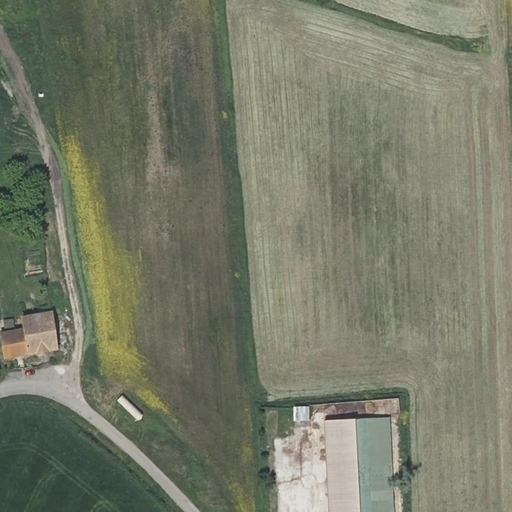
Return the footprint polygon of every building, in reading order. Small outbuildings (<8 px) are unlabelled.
[(24,52),(15,53),(19,81),(27,80),(24,52)] [(48,311),(20,316),(21,328),(0,331),(0,339),(3,358),(55,348),(48,311)] [(67,326),(70,340),(78,339),(75,325),(67,326)] [(294,405),(294,420),(310,420),(310,405),(294,405)] [(389,511),(385,419),(325,422),(329,511),(389,511)]
